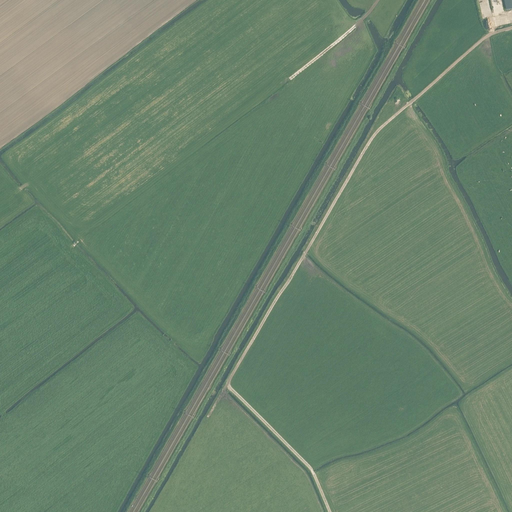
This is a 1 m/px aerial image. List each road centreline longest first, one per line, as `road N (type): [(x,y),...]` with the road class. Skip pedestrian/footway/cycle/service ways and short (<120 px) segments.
road 1 (track): [(226,385),(371,137),(484,36),(511,26)]
road 2 (track): [(377,0),(341,38),(76,241)]
road 3 (track): [(329,511),(306,463),(226,385),(203,424)]
